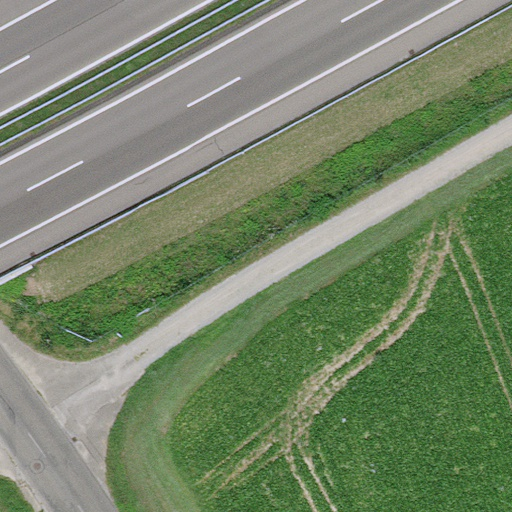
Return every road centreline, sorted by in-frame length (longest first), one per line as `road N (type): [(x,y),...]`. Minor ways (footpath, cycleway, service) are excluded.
road 1 (track): [(511,129),(26,419)]
road 2 (motorway): [(0,204),(386,0)]
road 3 (motorway): [(133,0),(0,70)]
road 4 (tertiary): [(82,511),(0,387)]
